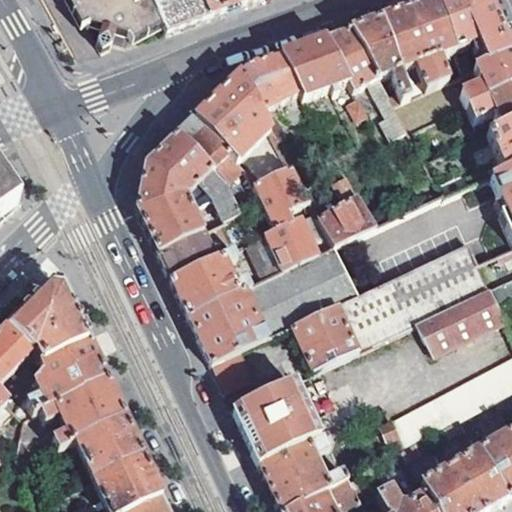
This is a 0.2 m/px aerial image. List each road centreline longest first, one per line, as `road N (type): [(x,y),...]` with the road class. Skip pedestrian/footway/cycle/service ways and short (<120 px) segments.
road 1 (secondary): [(238,511),(132,289),(98,183)]
road 2 (secondary): [(189,57),(346,0)]
road 3 (residential): [(98,183),(189,57)]
road 4 (secondary): [(59,106),(189,57)]
road 5 (secondary): [(59,106),(0,1)]
